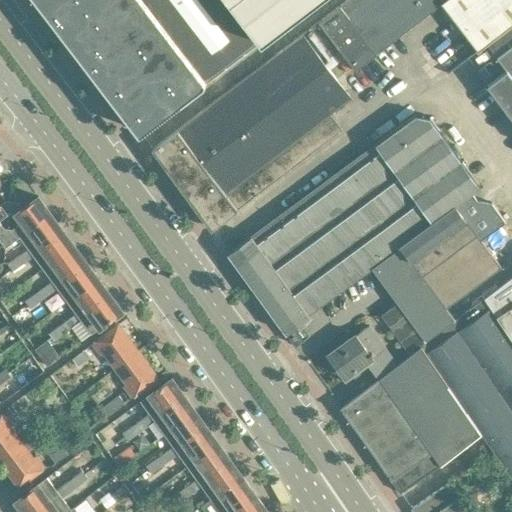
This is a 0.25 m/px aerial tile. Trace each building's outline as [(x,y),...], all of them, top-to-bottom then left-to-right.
[(38,0),(41,3),(41,4),(42,4),(44,7),(130,120),(139,131),(204,82),(205,83),(313,0),(38,0)] [(444,0),(345,0),(319,20),(356,70),(357,69),(356,68),(442,3),(444,0)] [(511,0),(444,0),(442,3),(478,50),(487,43),(511,23),(511,0)] [(511,23),(487,43),(506,69),(487,84),(511,116),(511,23)] [(302,33),(277,52),(152,148),(153,149),(154,149),(212,228),(342,129),(331,113),(352,97),(302,33)] [(491,61),(477,71),(484,80),(497,70),(491,61)] [(415,114),(228,252),(296,345),(309,335),(300,322),(310,315),(309,314),(335,294),(342,304),(380,276),(398,301),(427,340),(454,320),(445,307),(501,266),(481,239),(505,221),(491,202),(477,200),(472,192),(480,186),(429,116),(415,114)] [(8,226),(5,246),(19,235),(50,212),(38,196),(22,208),(17,202),(12,201),(10,212),(16,212),(22,220),(15,226),(8,226)] [(0,204),(0,239),(5,246),(8,226),(3,225),(0,221),(0,215),(6,211),(10,212),(12,201),(6,201),(0,205),(0,204)] [(62,229),(50,212),(19,235),(28,247),(31,252),(62,229)] [(43,268),(74,245),(62,229),(31,252),(33,255),(43,268)] [(86,261),(74,245),(43,268),(51,279),(55,284),(86,261)] [(28,247),(18,255),(23,263),(33,255),(31,252),(28,247)] [(13,271),(23,263),(18,255),(8,262),(11,268),(13,271)] [(98,277),(86,261),(55,284),(58,287),(67,300),(98,277)] [(511,275),(484,297),(511,337),(511,275)] [(79,317),(110,294),(98,277),(67,300),(75,312),(79,317)] [(51,279),(38,290),(44,297),(58,287),(55,284),(51,279)] [(44,297),(38,290),(25,300),(30,307),(44,297)] [(81,320),(71,327),(81,341),(91,333),(122,310),(110,294),(79,317),(81,320)] [(454,320),(427,340),(421,345),(480,433),(511,479),(511,337),(484,297),(454,320)] [(381,314),(411,353),(421,345),(427,340),(398,301),(381,314)] [(75,312),(62,322),(68,330),(71,327),(81,320),(79,317),(75,312)] [(68,330),(62,322),(48,332),(54,340),(68,330)] [(118,324),(93,343),(100,353),(103,350),(116,367),(137,351),(118,324)] [(366,361),(378,378),(397,363),(369,324),(327,355),(344,377),(366,361)] [(47,364),(60,356),(48,339),(36,348),(47,364)] [(375,455),(402,494),(442,467),(440,464),(443,462),(480,433),(421,345),(411,353),(397,363),(378,378),(340,407),(375,455)] [(91,356),(85,348),(72,358),(78,366),(91,356)] [(137,351),(116,367),(128,383),(125,385),(132,396),(157,378),(137,351)] [(8,372),(5,368),(0,371),(0,382),(10,375),(8,372)] [(172,378),(140,400),(149,413),(152,417),(183,394),(172,378)] [(29,401),(24,393),(11,403),(17,411),(29,401)] [(106,415),(124,401),(118,393),(100,407),(106,415)] [(155,421),(149,425),(157,437),(163,433),(195,410),(183,394),(152,417),(155,421)] [(163,433),(172,445),(175,449),(207,427),(195,410),(163,433)] [(0,416),(0,457),(21,442),(9,426),(12,424),(4,413),(0,416)] [(134,423),(134,424),(140,431),(155,421),(152,417),(149,413),(134,423)] [(127,440),(140,431),(134,424),(134,423),(121,432),(127,440)] [(207,427),(175,449),(178,454),(187,466),(219,443),(207,427)] [(21,442),(0,457),(0,459),(19,485),(20,484),(44,466),(36,455),(32,458),(21,442)] [(187,466),(195,478),(198,482),(230,459),(219,443),(187,466)] [(129,444),(112,456),(119,465),(136,453),(129,444)] [(50,455),(55,462),(68,452),(62,445),(50,455)] [(158,455),(158,456),(164,463),(178,454),(175,449),(172,445),(158,455)] [(151,473),(164,463),(158,456),(158,455),(145,465),(151,473)] [(230,459),(198,482),(201,486),(210,499),(242,476),(230,459)] [(47,477),(16,500),(24,511),(33,511),(86,472),(83,469),(56,489),(47,477)] [(86,472),(33,511),(66,511),(71,509),(63,497),(89,477),(86,472)] [(205,511),(217,511),(219,511),(225,511),(254,492),(242,476),(210,499),(201,505),(205,511)] [(182,487),(183,488),(188,495),(201,486),(198,482),(195,478),(182,487)] [(124,484),(112,493),(117,500),(129,490),(124,484)] [(174,506),(188,495),(183,488),(182,487),(168,497),(174,506)] [(225,511),(260,511),(265,508),(254,492),(225,511)]
